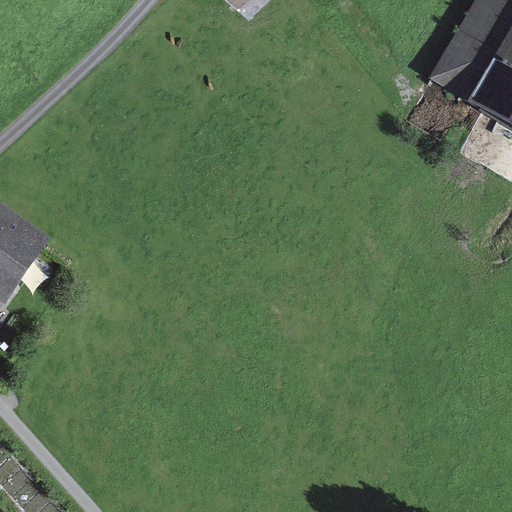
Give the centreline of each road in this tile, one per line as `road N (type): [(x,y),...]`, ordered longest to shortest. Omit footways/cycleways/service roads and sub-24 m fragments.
road 1 (unclassified): [(147,0),(0,143)]
road 2 (track): [(0,402),(95,511)]
